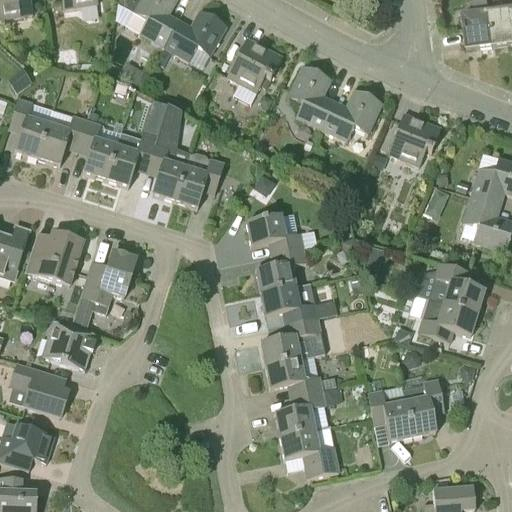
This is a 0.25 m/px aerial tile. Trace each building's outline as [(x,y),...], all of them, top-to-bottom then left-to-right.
[(0,0),(0,24),(32,19),(28,0),(0,0)] [(95,0),(60,0),(63,14),(97,9),(95,0)] [(162,53),(178,26),(167,20),(176,4),(169,0),(124,0),(122,12),(145,25),(137,39),(162,53)] [(511,12),(488,15),(493,51),(511,48),(511,12)] [(466,55),(493,51),(488,15),(461,19),(466,55)] [(178,26),(162,53),(163,54),(170,58),(187,67),(194,54),(208,62),(225,32),(198,16),(189,32),(178,26)] [(263,82),(269,85),(281,62),(246,43),(225,82),(254,98),(263,82)] [(159,60),(155,67),(162,71),(166,64),(159,60)] [(320,136),(331,111),(319,106),(329,85),(301,72),(286,103),(300,109),(293,124),(313,133),(319,135),(320,136)] [(143,76),(136,89),(141,92),(148,78),(143,76)] [(352,133),(366,140),(381,109),(352,96),(342,116),(331,111),(320,136),(345,147),(352,133)] [(267,114),(272,104),(262,99),(261,105),(262,111),(267,114)] [(13,156),(36,164),(47,128),(27,122),(31,107),(18,103),(13,116),(7,135),(19,139),(13,156)] [(150,200),(173,207),(184,172),(171,167),(176,153),(179,117),(166,111),(157,138),(154,146),(155,146),(146,173),(158,176),(150,200)] [(47,128),(36,164),(59,171),(66,147),(78,151),(86,125),(71,120),(52,114),(47,128)] [(87,125),(95,127),(98,118),(90,115),(87,125)] [(424,155),(430,157),(439,133),(402,119),(386,160),(417,172),(424,155)] [(82,178),(105,185),(120,138),(99,132),(100,129),(95,127),(87,125),(86,125),(78,151),(89,155),(82,178)] [(315,144),(319,135),(313,133),(309,141),(315,144)] [(139,144),(120,138),(105,185),(128,192),(135,169),(146,173),(155,146),(154,146),(157,138),(142,134),(139,144)] [(324,155),(312,151),(307,165),(319,170),(324,155)] [(386,163),(374,158),(369,169),(382,174),(386,163)] [(184,172),(173,207),(196,214),(202,197),(213,200),(219,181),(223,167),(209,163),(204,178),(184,172)] [(469,201),(499,211),(503,198),(511,201),(511,168),(497,164),(492,179),(477,174),(472,193),(469,201)] [(446,178),(436,179),(437,191),(447,190),(446,178)] [(454,194),(465,198),(468,189),(457,185),(454,194)] [(429,205),(442,211),(447,198),(434,193),(429,205)] [(475,233),(471,248),(504,258),(511,231),(511,227),(495,222),(499,211),(469,201),(460,228),(475,233)] [(270,260),(302,254),(299,238),(284,241),(280,220),(245,227),(250,252),(268,248),(270,260)] [(17,275),(16,275),(29,236),(14,231),(10,244),(0,240),(0,282),(13,287),(17,275)] [(24,278),(67,292),(82,247),(51,237),(49,243),(36,239),(24,278)] [(341,244),(343,257),(355,255),(352,242),(341,244)] [(259,299),(295,291),(290,271),(305,268),(302,254),(270,260),(272,272),(254,275),(259,299)] [(91,315),(105,320),(111,299),(123,303),(135,264),(112,257),(107,272),(90,267),(79,303),(70,332),(84,337),(91,315)] [(383,273),(378,271),(366,267),(362,280),(379,285),(381,278),(383,273)] [(427,304),(476,319),(483,296),(466,290),(469,279),(437,269),(426,303),(427,303),(427,304)] [(352,292),(360,290),(358,280),(350,282),(352,292)] [(284,330),(317,324),(313,308),(299,311),(295,291),(259,299),(264,322),(282,319),(284,330)] [(415,338),(429,342),(448,348),(452,336),(469,342),(476,319),(427,304),(421,323),(420,323),(415,338)] [(264,371),(299,364),(295,343),(320,338),(317,324),(284,330),(287,342),(259,348),(264,371)] [(95,340),(84,337),(70,332),(51,326),(39,362),(78,374),(81,376),(84,376),(84,375),(83,375),(94,341),(95,341),(95,340)] [(404,349),(408,337),(394,331),(390,344),(404,349)] [(368,356),(367,349),(356,351),(359,362),(366,360),(368,356)] [(287,391),(289,403),(322,396),(319,381),(303,384),(299,364),(264,371),(269,395),(287,391)] [(10,393),(6,407),(59,423),(67,396),(42,389),(46,377),(15,367),(8,392),(10,393)] [(470,386),(474,373),(461,369),(460,377),(464,384),(470,386)] [(404,406),(411,442),(435,437),(431,420),(443,417),(436,385),(422,388),(422,391),(401,395),(404,406)] [(278,442),(314,435),(309,413),(324,410),(324,409),(336,407),(333,394),(322,396),(289,403),(292,415),(274,418),(278,442)] [(388,447),(411,442),(404,406),(383,410),(380,395),(365,398),(368,412),(372,432),(384,429),(388,447)] [(5,427),(0,441),(0,467),(28,476),(31,465),(45,469),(53,442),(5,427)] [(335,467),(332,451),(318,454),(314,435),(278,442),(283,466),(301,462),(303,474),(335,467)] [(0,511),(34,511),(35,498),(20,498),(20,485),(0,484),(0,511)] [(422,510),(421,511),(473,511),(471,492),(432,496),(433,509),(422,510)]
